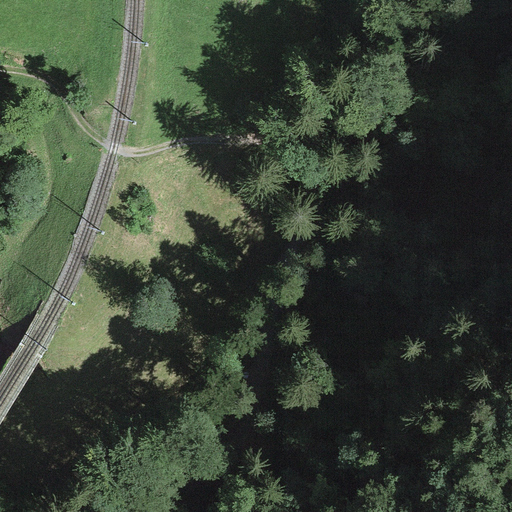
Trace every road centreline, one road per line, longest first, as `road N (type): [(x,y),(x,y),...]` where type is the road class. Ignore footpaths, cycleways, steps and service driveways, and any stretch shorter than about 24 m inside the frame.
road 1 (track): [(356,511),(388,431),(409,334),(486,172),(494,136),(486,120),(430,110),(345,127)]
road 2 (track): [(345,127),(147,153),(113,149),(90,134),(42,76),(0,68)]
